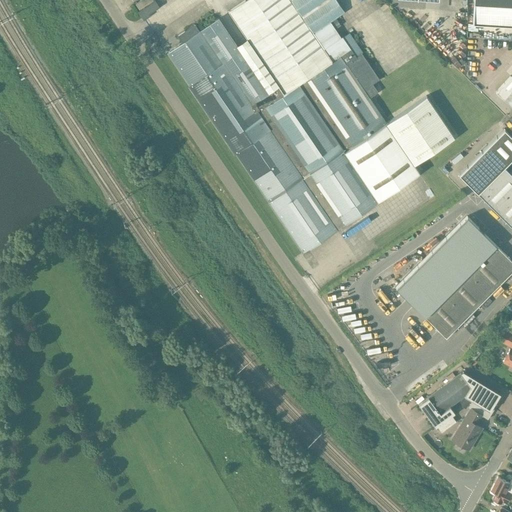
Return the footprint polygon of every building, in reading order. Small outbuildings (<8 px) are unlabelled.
[(139,10),(153,0),(152,0),(141,0),(135,4),(139,10)] [(426,96),(386,123),(369,97),(377,92),(372,83),(379,79),(362,54),(356,57),(342,37),(341,37),(330,21),(345,11),(336,0),(245,0),(228,12),(262,61),(252,68),(218,18),(200,31),(195,24),(178,35),(183,42),(168,52),(191,85),(190,86),(235,152),(236,152),(304,252),(379,201),(378,200),(420,172),(414,164),(454,137),(426,96)] [(511,0),(472,0),(472,4),(471,24),(511,26),(511,0)] [(143,18),(159,7),(155,1),(139,12),(143,18)] [(511,74),(496,92),(504,99),(511,106),(511,74)] [(511,226),(511,174),(504,166),(511,158),(511,136),(505,129),(459,174),(478,192),(511,226)] [(446,338),(511,271),(511,260),(467,216),(396,287),(446,338)] [(502,329),(497,338),(511,346),(511,323),(507,320),(502,329)] [(464,358),(471,364),(480,353),(474,347),(464,358)] [(509,349),(502,361),(510,365),(511,366),(511,350),(509,349)] [(438,380),(464,361),(462,359),(436,378),(438,380)] [(418,403),(434,426),(454,412),(450,407),(465,396),(474,401),(470,408),(482,416),(488,419),(494,408),(492,407),(500,393),(462,370),(427,396),(418,403)] [(470,408),(452,439),(458,443),(459,446),(464,448),(466,447),(469,449),(483,427),(477,424),(482,416),(470,408)] [(509,483),(498,477),(491,490),(495,492),(492,499),(500,504),(501,501),(505,503),(510,493),(505,490),(509,483)]
